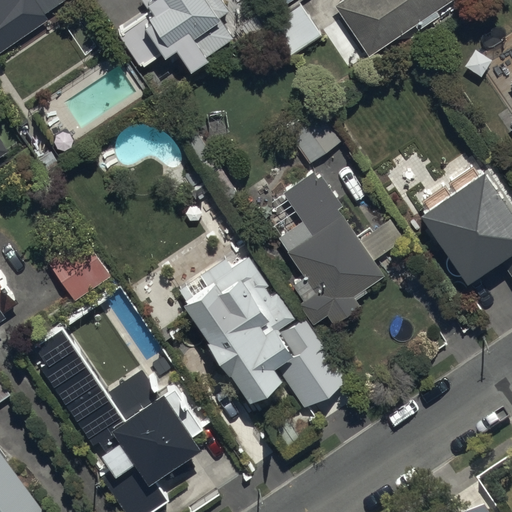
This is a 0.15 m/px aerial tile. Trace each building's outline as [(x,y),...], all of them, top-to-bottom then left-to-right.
[(0,0),(0,50),(35,27),(49,18),(45,13),(64,0),(0,0)] [(157,0),(118,27),(146,68),(177,47),(191,69),(235,40),(220,18),(230,11),(222,0),(157,0)] [(345,0),(336,6),(370,56),(452,0),(345,0)] [(269,27),(290,58),(323,36),(302,5),(269,27)] [(284,125),(310,163),(344,140),(319,102),(284,125)] [(177,125),(226,198),(237,190),(188,117),(177,125)] [(279,237),(317,294),(301,305),(314,324),(329,316),(335,326),(361,308),(354,298),(385,278),(334,201),(333,202),(314,175),(286,194),(304,221),(279,237)] [(511,220),(482,176),(425,214),(470,281),(502,259),(511,273),(511,220)] [(132,294),(166,272),(132,220),(98,243),(132,294)] [(52,264),(77,302),(113,277),(88,240),(52,264)] [(305,407),(346,379),(307,320),(298,326),(245,248),(177,294),(229,372),(252,405),(287,381),(305,407)] [(0,276),(0,314),(17,303),(0,276)] [(99,472),(126,511),(154,511),(169,503),(156,484),(203,453),(192,437),(204,429),(177,388),(165,396),(128,421),(63,326),(31,347),(111,464),(99,472)] [(45,511),(0,444),(0,511),(45,511)]
